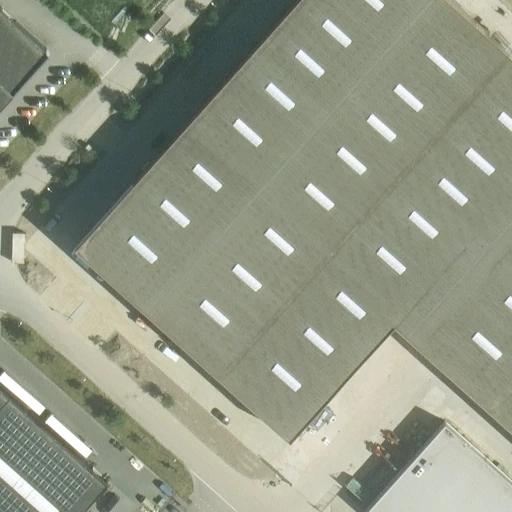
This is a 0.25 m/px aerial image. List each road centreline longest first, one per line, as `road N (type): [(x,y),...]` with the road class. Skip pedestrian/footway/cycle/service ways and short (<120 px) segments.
road 1 (unclassified): [(259,511),(0,278)]
road 2 (unclassified): [(0,216),(194,0)]
